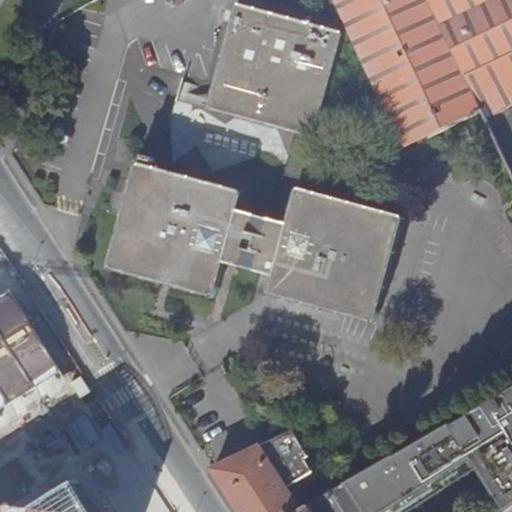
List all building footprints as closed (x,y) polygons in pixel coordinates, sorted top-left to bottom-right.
[(337,0),(405,147),(482,109),(431,0),(337,0)] [(511,102),(511,0),(431,0),(482,109),(486,119),(511,102)] [(299,132),(314,136),(316,136),(323,111),(344,31),(238,3),(209,108),(299,132)] [(291,222),(300,190),(314,136),(299,132),(275,219),(291,222)] [(407,218),(300,190),(291,222),(275,219),(239,209),(243,190),(140,162),(125,216),(111,267),(161,281),(171,283),(215,295),(224,263),(234,265),(261,272),(275,276),(271,295),(378,324),(407,218)] [(97,511),(77,480),(25,511),(0,511),(0,411),(63,372),(13,290),(0,298),(0,511),(97,511)] [(389,511),(472,460),(505,511),(509,511),(511,510),(511,390),(369,473),(313,505),(314,507),(312,509),(313,511),(325,511),(327,511),(389,511)] [(268,444),(215,469),(242,511),(300,511),(301,511),(288,488),(313,473),(304,459),(308,457),(293,432),(268,444)]
